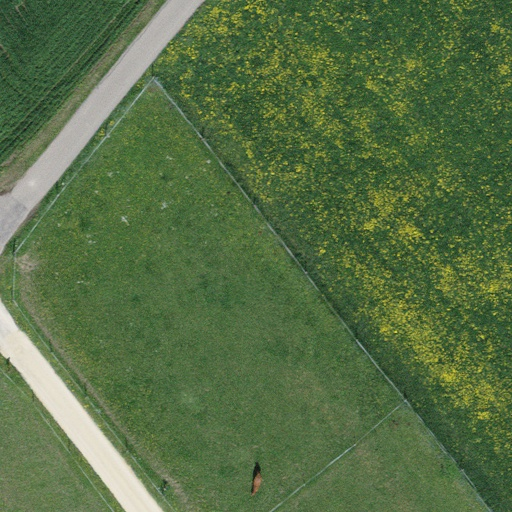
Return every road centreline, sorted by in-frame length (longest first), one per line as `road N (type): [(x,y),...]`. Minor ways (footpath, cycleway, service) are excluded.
road 1 (unclassified): [(0,241),(197,0)]
road 2 (track): [(0,335),(143,511)]
